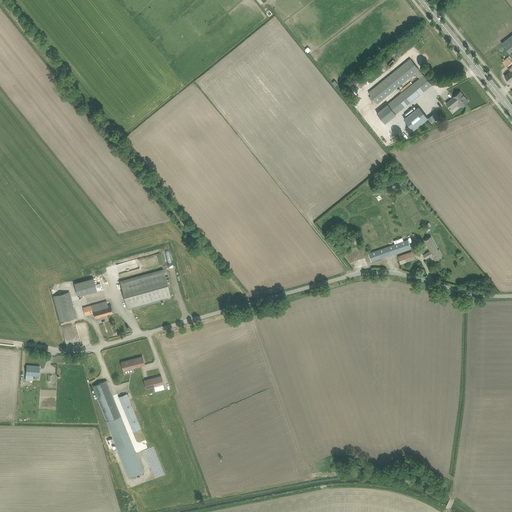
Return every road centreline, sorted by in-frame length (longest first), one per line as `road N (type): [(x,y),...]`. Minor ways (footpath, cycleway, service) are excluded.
road 1 (unclassified): [(21,343),(87,349),(364,271),(511,297)]
road 2 (track): [(246,303),(5,0)]
road 3 (secondary): [(511,111),(422,0)]
